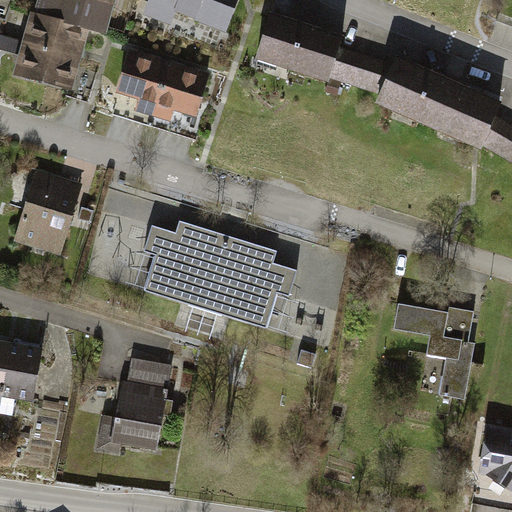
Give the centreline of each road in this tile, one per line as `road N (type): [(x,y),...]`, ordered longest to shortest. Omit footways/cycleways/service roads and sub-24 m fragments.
road 1 (residential): [(0,117),(511,271)]
road 2 (tertiary): [(0,490),(187,511)]
road 3 (residential): [(511,67),(337,0)]
